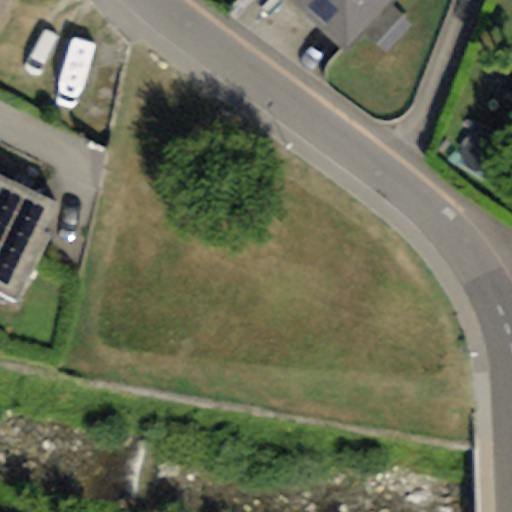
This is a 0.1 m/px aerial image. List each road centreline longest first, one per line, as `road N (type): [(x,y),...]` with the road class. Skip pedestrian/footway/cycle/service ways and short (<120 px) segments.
road 1 (unknown): [(511,428),(0,361)]
road 2 (residential): [(511,348),(473,264),(448,231),(147,0)]
